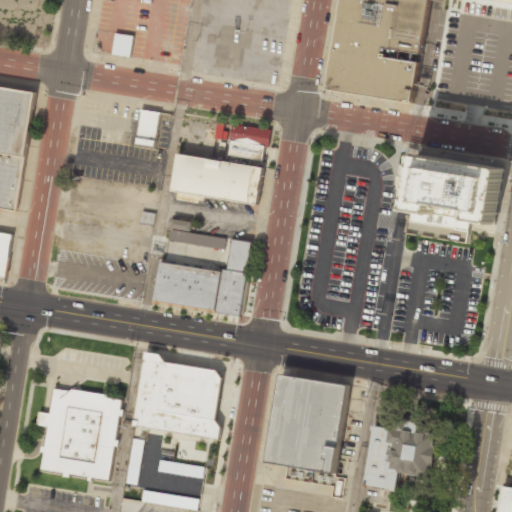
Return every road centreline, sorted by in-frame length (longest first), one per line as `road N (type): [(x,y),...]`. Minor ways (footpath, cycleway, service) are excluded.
road 1 (residential): [(0,61),(511,145)]
road 2 (secondary): [(264,345),(318,0)]
road 3 (secondary): [(75,0),(24,307)]
road 4 (tertiary): [(264,345),(24,307)]
road 5 (residential): [(511,272),(473,511)]
road 6 (tertiary): [(494,383),(264,345)]
road 7 (secondary): [(237,511),(264,345)]
road 8 (secondary): [(24,307),(0,454)]
